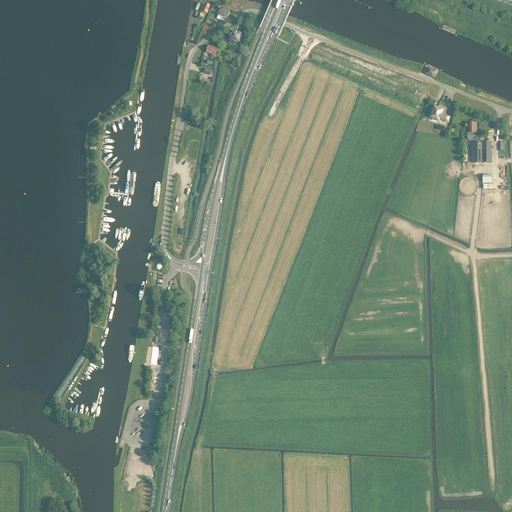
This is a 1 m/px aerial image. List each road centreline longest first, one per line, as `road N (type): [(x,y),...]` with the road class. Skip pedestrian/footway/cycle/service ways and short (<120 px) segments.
road 1 (tertiary): [(511,111),(243,13),(189,60),(164,232),(166,253),(178,264)]
road 2 (primary): [(175,448),(210,268)]
road 3 (primary): [(201,272),(175,448)]
road 4 (primary): [(223,167),(262,48)]
